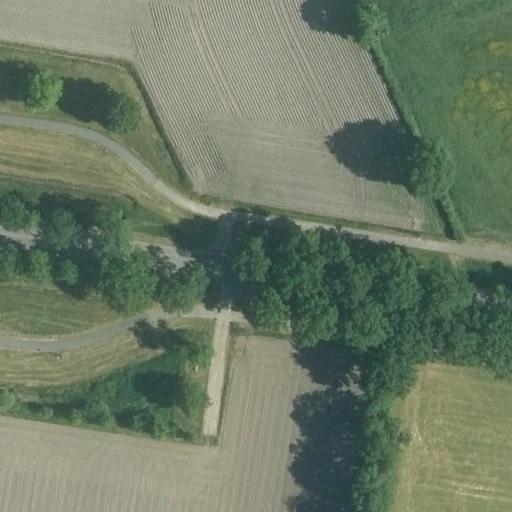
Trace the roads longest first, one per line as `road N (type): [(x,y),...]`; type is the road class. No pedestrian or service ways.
road 1 (tertiary): [(511,311),(224,268)]
road 2 (tertiary): [(224,268),(0,234)]
